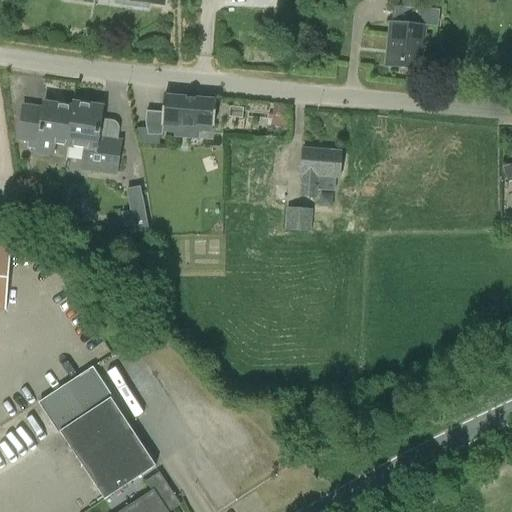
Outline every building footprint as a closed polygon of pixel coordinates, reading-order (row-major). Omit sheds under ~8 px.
[(393,6),(391,24),(390,24),(386,67),(420,70),(426,9),(415,8),(415,0),(400,0),(400,6),(393,6)] [(146,124),(152,135),(162,136),(163,125),(179,126),(179,125),(196,126),(196,124),(214,126),(216,102),(164,97),(163,113),(147,112),(146,124)] [(55,144),(69,146),(74,108),(44,104),(43,110),(24,107),(19,140),(29,141),(28,149),(37,150),(37,152),(54,155),(55,144)] [(74,104),(74,108),(69,146),(85,149),(82,169),(117,174),(121,143),(105,140),(107,126),(100,125),(103,108),(74,104)] [(334,191),(335,178),(339,178),(341,153),(303,150),(299,197),(317,198),(318,190),(334,191)] [(144,205),(130,208),(135,232),(149,230),(144,205)] [(285,230),(311,232),(312,209),(286,207),(285,230)] [(357,232),(358,217),(333,216),(333,231),(357,232)] [(0,309),(6,310),(11,245),(0,244),(0,309)] [(40,401),(60,432),(105,500),(155,466),(90,368),(40,401)] [(147,481),(153,491),(121,511),(170,511),(181,505),(160,472),(147,481)]
